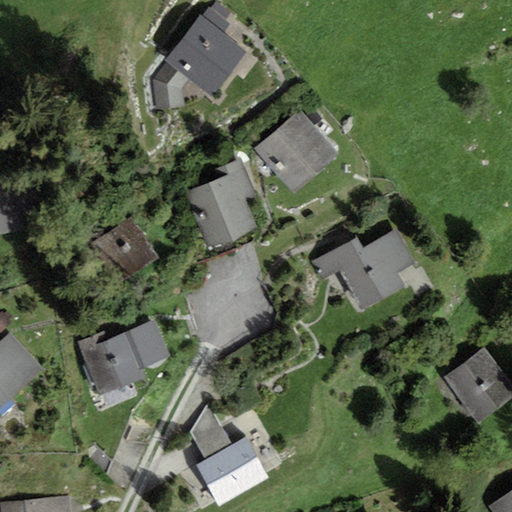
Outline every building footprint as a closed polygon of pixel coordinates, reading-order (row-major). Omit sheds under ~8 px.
[(210,7),(202,17),(223,34),(231,24),(225,19),(230,12),(217,1),(211,8),(210,7)] [(212,97),(246,52),(223,34),(202,17),(200,15),(166,61),(168,62),(189,79),(212,97)] [(181,88),(189,79),(168,62),(152,82),(157,111),(183,107),(181,88)] [(295,193),(338,153),(298,109),(254,149),(295,193)] [(213,172),(217,180),(186,194),(211,249),(257,228),(245,200),(257,195),(241,160),(213,172)] [(7,174),(0,175),(0,233),(18,230),(7,174)] [(159,259),(132,217),(91,244),(133,277),(159,259)] [(321,280),(340,270),(362,311),(404,287),(397,274),(416,264),(397,230),(363,249),(357,238),(311,262),(321,280)] [(0,312),(0,332),(11,322),(1,312),(0,312)] [(155,321),(129,332),(144,368),(170,358),(155,321)] [(104,332),(78,342),(100,397),(148,377),(144,368),(129,332),(107,341),(104,332)] [(0,342),(0,408),(43,369),(10,333),(0,342)] [(511,385),(484,348),(444,378),(478,423),(511,397),(511,385)] [(190,433),(206,460),(232,445),(208,403),(190,433)] [(195,466),(219,507),(269,478),(246,438),(232,445),(206,460),(195,466)] [(511,511),(511,491),(490,507),(493,511),(511,511)] [(70,511),(69,497),(0,502),(1,511),(70,511)]
